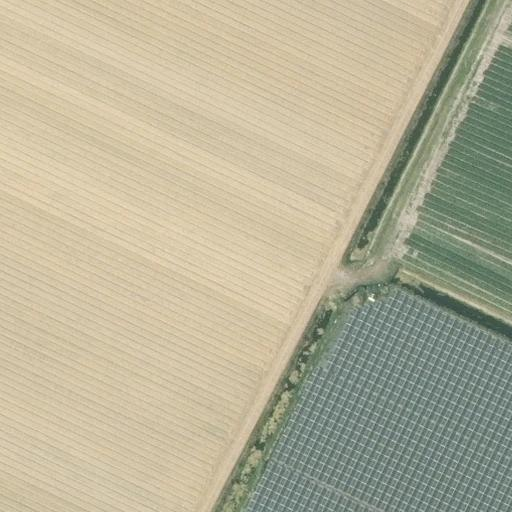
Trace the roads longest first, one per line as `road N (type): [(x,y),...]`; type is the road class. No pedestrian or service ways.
road 1 (track): [(458,0),(201,511)]
road 2 (track): [(327,260),(345,284),(370,275),(505,0)]
